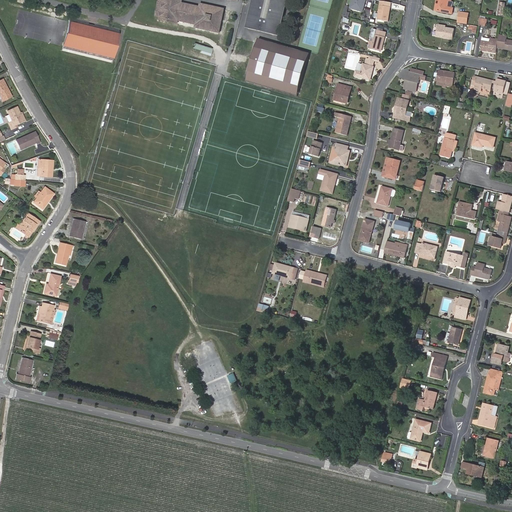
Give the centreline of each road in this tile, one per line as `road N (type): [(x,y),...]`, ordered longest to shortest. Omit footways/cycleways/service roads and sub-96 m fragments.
road 1 (tertiary): [(0,390),(426,489),(443,485)]
road 2 (residential): [(28,259),(63,209),(70,174),(0,42)]
road 3 (residential): [(342,255),(379,90),(408,48)]
road 4 (residential): [(342,255),(487,293)]
